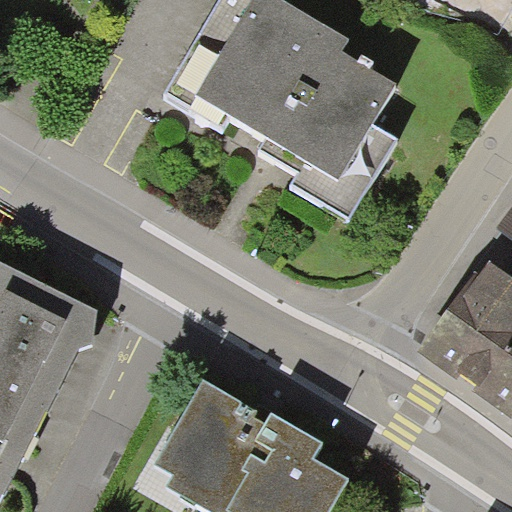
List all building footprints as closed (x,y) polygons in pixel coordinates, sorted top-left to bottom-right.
[(229,0),(160,107),(345,228),(395,151),(367,133),(391,97),(242,0),(229,0)] [(511,246),(511,212),(497,236),(511,246)] [(432,354),(511,403),(511,268),(493,257),(432,354)] [(73,358),(94,351),(98,316),(0,268),(0,506),(3,508),(73,358)] [(334,511),(348,486),(312,468),(322,447),(269,420),(265,430),(255,425),(259,417),(203,388),(160,470),(180,481),(173,495),(206,511),(334,511)]
